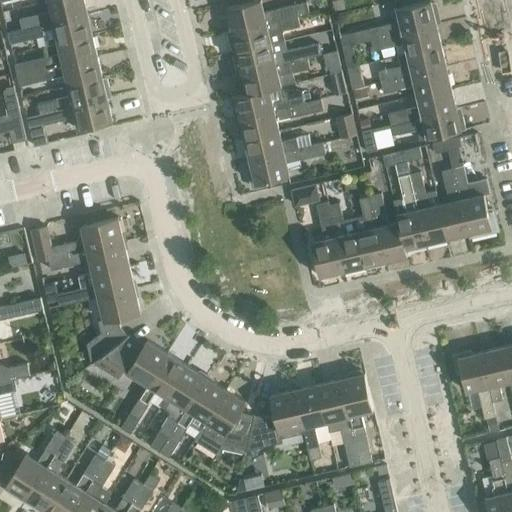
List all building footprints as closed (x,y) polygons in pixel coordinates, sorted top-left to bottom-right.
[(38,14),(21,19),(23,29),(88,14),(85,0),(53,0),(49,1),(52,12),(38,15),(38,14)] [(261,0),(260,0),(228,8),(233,31),(298,15),(311,12),(308,2),(296,5),(278,9),(279,9),(265,12),(261,0)] [(336,0),(334,1),(335,10),(346,8),(343,0),(336,0)] [(355,32),(342,36),(344,46),(354,44),(358,43),(372,40),(437,24),(435,15),(437,14),(439,12),(437,4),(435,3),(432,3),(432,0),(397,8),(401,22),(387,25),(369,29),(355,32)] [(23,29),(8,32),(11,44),(43,36),(45,36),(47,46),(59,43),(93,35),(88,14),(23,29)] [(232,37),(231,39),(233,49),(236,51),(238,50),(238,52),(286,41),(284,32),(286,30),(299,27),(301,26),(298,15),(233,31),(234,36),(232,37)] [(437,24),(372,40),(375,51),(392,47),(392,46),(397,45),(399,56),(442,46),(437,24)] [(48,56),(16,64),(18,75),(98,56),(93,35),(59,43),(62,54),(48,57),(48,56)] [(236,54),(235,56),(237,66),(240,68),(241,67),(243,73),(308,58),(306,47),(304,47),(290,50),(288,49),(286,41),(238,52),(238,53),(236,54)] [(318,44),(306,47),(308,58),(321,55),(318,44)] [(354,44),(344,46),(349,67),(359,65),(354,44)] [(397,67),(379,71),(382,82),(447,66),(442,46),(399,56),(402,66),(397,67)] [(339,50),(323,53),(327,69),(331,68),(332,74),(344,71),(339,50)] [(98,56),(18,75),(21,86),(53,78),(67,75),(69,85),(103,77),(98,56)] [(308,58),(243,73),(247,93),(248,94),(282,86),(282,85),(296,82),(293,72),(311,68),(308,58)] [(359,65),(349,67),(353,88),(365,85),(360,64),(359,65)] [(447,66),(382,82),(384,93),(402,89),(402,88),(415,85),(418,96),(452,88),(447,66)] [(344,71),(332,74),(336,94),(348,92),(344,71)] [(58,98),(38,103),(41,113),(41,114),(108,98),(107,91),(109,90),(110,88),(108,79),(106,78),(104,78),(103,77),(69,85),(72,96),(58,99),(58,98)] [(6,88),(5,91),(6,97),(17,94),(15,85),(13,86),(6,88)] [(234,99),(233,101),(235,111),(238,113),(240,112),(241,118),(306,102),(304,91),(284,96),(282,86),(248,94),(247,93),(236,96),(236,98),(234,99)] [(367,86),(354,89),(357,99),(369,96),(367,86)] [(407,109),(389,113),(392,124),(457,108),(452,88),(418,96),(420,106),(407,109)] [(17,94),(6,97),(11,118),(22,115),(17,94)] [(108,98),(41,114),(43,124),(63,119),(76,116),(80,129),(114,121),(108,98)] [(240,124),(239,126),(241,136),(244,138),(245,137),(246,139),(280,131),(278,120),(291,117),(292,117),(309,113),(325,110),(322,99),(306,102),(241,118),(242,123),(240,124)] [(457,108),(392,124),(394,135),(412,131),(412,130),(417,129),(420,140),(428,138),(462,130),(467,129),(464,117),(462,116),(459,116),(457,108)] [(41,113),(28,116),(31,127),(43,124),(41,114),(41,113)] [(354,113),(338,116),(342,137),(358,134),(354,113)] [(0,133),(11,131),(14,143),(28,139),(22,115),(11,118),(8,118),(0,120),(0,133)] [(370,118),(361,120),(363,130),(372,128),(370,118)] [(372,128),(363,130),(368,152),(378,149),(373,128),(372,128)] [(280,131),(246,139),(251,160),(300,148),(300,147),(297,138),(283,141),(280,131)] [(310,134),(297,137),(297,138),(300,147),(312,144),(310,134)] [(460,137),(447,140),(449,150),(454,168),(465,165),(460,147),(462,147),(460,137)] [(447,140),(434,143),(436,153),(449,150),(447,140)] [(251,170),(249,172),(253,187),(255,188),(257,187),(257,188),(273,184),(273,180),(291,176),(287,162),(301,159),(326,153),(324,142),(312,144),(300,147),(300,148),(251,160),(253,169),(251,170)] [(420,147),(405,150),(408,161),(423,158),(420,147)] [(405,150),(383,155),(386,166),(397,163),(400,176),(405,198),(394,200),(397,214),(399,222),(400,222),(406,248),(407,248),(427,243),(411,174),(408,161),(405,150)] [(469,183),(465,165),(454,168),(469,233),(477,231),(478,235),(498,231),(499,229),(495,210),(493,209),(489,210),(485,195),(491,194),(488,178),(469,183)] [(450,201),(440,204),(448,238),(469,233),(454,168),(443,170),(447,188),(450,201)] [(422,171),(411,174),(427,243),(448,238),(440,204),(437,190),(426,193),(422,171)] [(317,184),(293,189),(296,205),(321,199),(317,184)] [(382,193),(371,195),(387,261),(408,256),(407,248),(406,248),(400,222),(399,222),(389,224),(386,210),(383,195),(382,193)] [(365,215),(354,218),(366,266),(387,261),(371,195),(361,198),(365,215)] [(326,239),(313,242),(321,276),(345,271),(329,205),(330,205),(329,201),(317,204),(322,225),(323,225),(326,239)] [(330,205),(329,205),(345,271),(366,266),(354,218),(344,220),(340,203),(330,205)] [(43,228),(33,230),(41,261),(50,259),(124,241),(119,219),(84,227),(87,237),(78,239),(79,241),(48,249),(43,228)] [(124,241),(50,259),(53,269),(91,260),(94,273),(130,265),(124,241)] [(26,252),(9,256),(12,266),(28,263),(26,252)] [(83,289),(59,295),(62,305),(100,296),(135,288),(130,265),(94,273),(80,276),(83,289)] [(102,334),(89,344),(93,362),(128,336),(121,326),(119,320),(119,316),(140,311),(135,288),(100,296),(106,320),(100,322),(103,334),(102,334)] [(0,318),(44,309),(41,299),(6,307),(0,307),(0,318)] [(128,336),(93,362),(119,378),(125,368),(132,371),(131,372),(149,383),(167,354),(149,343),(144,351),(135,345),(129,337),(128,336)] [(511,344),(502,347),(510,381),(511,380),(511,344)] [(502,347),(481,352),(493,402),(504,399),(500,384),(510,381),(502,347)] [(471,350),(452,354),(457,375),(463,374),(467,391),(478,389),(485,419),(487,419),(496,416),(497,416),(493,402),(481,352),(474,354),(471,350)] [(150,384),(132,413),(141,418),(159,389),(169,395),(187,366),(167,354),(149,383),(150,384)] [(0,381),(15,378),(31,374),(28,364),(11,368),(0,363),(0,381)] [(173,412),(161,431),(170,436),(206,378),(187,366),(169,395),(162,405),(173,412)] [(350,376),(342,378),(359,453),(362,464),(374,462),(362,413),(375,410),(366,373),(364,373),(363,371),(361,370),(351,372),(350,374),(350,376)] [(0,418),(2,418),(0,410),(0,393),(3,393),(17,389),(15,378),(0,381),(0,418)] [(206,378),(170,436),(179,442),(191,424),(200,429),(201,430),(225,390),(206,378)] [(342,378),(319,384),(328,425),(330,432),(342,429),(348,455),(359,453),(342,378)] [(319,384),(295,389),(305,430),(306,430),(313,460),(324,457),(317,427),(328,425),(319,384)] [(255,419),(248,450),(277,443),(282,436),(305,430),(295,389),(272,395),(276,414),(265,417),(256,416),(255,419)] [(200,429),(194,439),(216,452),(221,454),(223,447),(248,453),(248,450),(255,419),(256,416),(238,412),(244,401),(243,401),(225,390),(201,430),(200,429)] [(132,413),(124,427),(132,432),(141,418),(132,413)] [(496,416),(487,419),(490,431),(499,429),(496,416)] [(27,453),(7,486),(8,487),(8,486),(9,487),(8,489),(9,491),(17,496),(19,496),(20,494),(28,499),(67,436),(58,430),(56,433),(46,448),(46,449),(39,461),(34,457),(27,453)] [(161,431),(152,445),(161,451),(170,436),(161,431)] [(122,435),(115,446),(126,452),(133,442),(122,435)] [(67,436),(28,499),(35,503),(34,505),(34,507),(42,511),(43,511),(45,511),(46,510),(48,511),(68,478),(57,472),(65,460),(74,445),(77,442),(67,436)] [(170,436),(161,451),(170,456),(179,442),(170,436)] [(511,455),(508,436),(497,439),(501,457),(502,461),(502,462),(511,506),(511,455)] [(497,440),(485,443),(488,458),(500,456),(497,440)] [(103,445),(98,453),(106,459),(111,450),(103,445)] [(68,478),(48,511),(49,511),(73,511),(106,459),(97,453),(94,457),(85,472),(85,473),(78,485),(68,478)] [(359,453),(348,455),(351,467),(362,464),(359,453)] [(490,511),(511,511),(511,506),(502,462),(502,461),(501,457),(490,459),(497,494),(487,497),(490,511)] [(106,459),(73,511),(100,511),(106,502),(113,492),(102,486),(103,484),(104,484),(113,469),(116,466),(106,459)] [(145,484),(127,511),(139,511),(142,508),(152,493),(161,479),(151,473),(145,483),(145,484)] [(352,473),(334,477),(336,486),(354,482),(352,473)] [(106,502),(100,511),(127,511),(145,484),(145,483),(136,478),(133,481),(123,497),(124,497),(116,509),(106,502)] [(398,511),(390,479),(380,481),(387,511),(398,511)] [(263,511),(259,494),(248,497),(251,511),(263,511)] [(251,511),(248,497),(237,500),(239,511),(251,511)] [(180,511),(183,508),(174,502),(172,505),(167,511),(180,511)]
